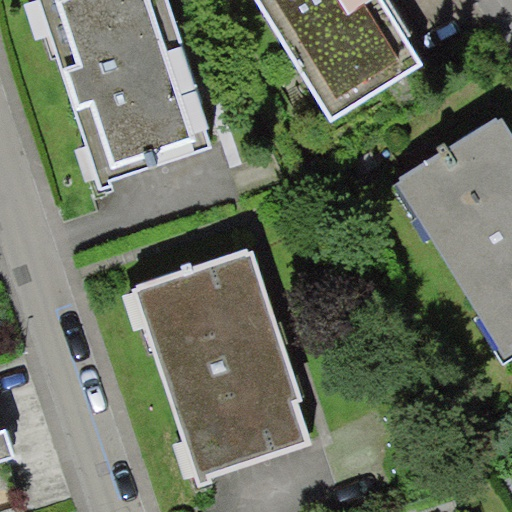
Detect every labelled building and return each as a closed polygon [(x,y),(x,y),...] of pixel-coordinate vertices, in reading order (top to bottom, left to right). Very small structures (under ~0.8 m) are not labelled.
[(163,0),(33,0),(91,189),(214,151),(163,0)] [(377,0),(250,0),(329,127),(419,70),(377,0)] [(511,143),(497,118),(396,181),(499,354),(511,346),(511,143)] [(249,242),(128,280),(193,485),(313,448),(249,242)] [(0,461),(14,457),(4,425),(0,426),(0,461)]
